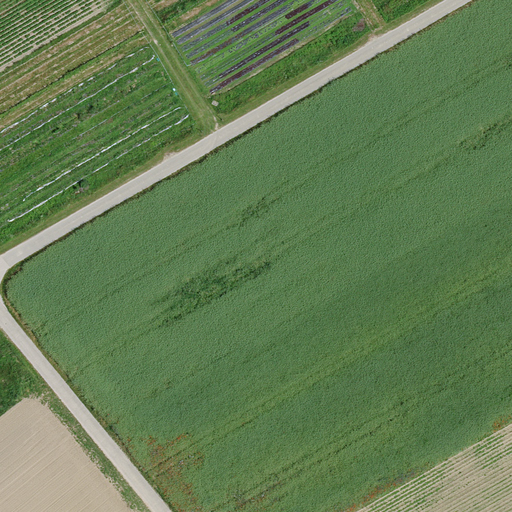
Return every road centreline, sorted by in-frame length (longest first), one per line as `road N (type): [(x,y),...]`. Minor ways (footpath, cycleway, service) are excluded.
road 1 (unclassified): [(452,0),(0,263)]
road 2 (unclassified): [(0,316),(161,511)]
